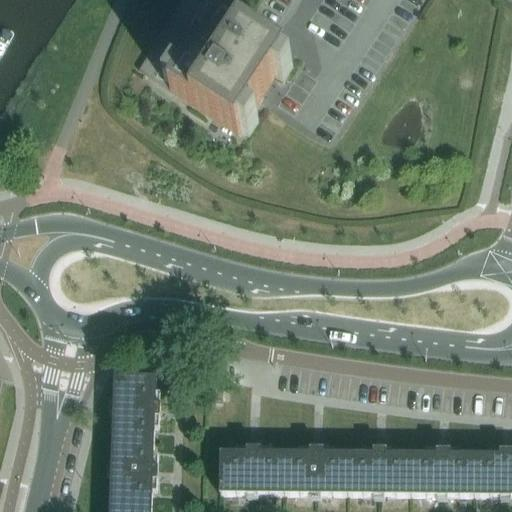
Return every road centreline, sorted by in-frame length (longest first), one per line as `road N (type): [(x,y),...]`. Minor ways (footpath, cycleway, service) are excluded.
road 1 (primary): [(504,271),(481,266),(393,288),(328,287),(121,237)]
road 2 (residential): [(224,347),(511,387)]
road 3 (primary): [(196,311),(429,350)]
road 4 (tertiary): [(49,454),(99,321)]
road 5 (tertiary): [(53,317),(49,454)]
road 6 (primary): [(121,237),(48,224),(0,234)]
road 7 (primary): [(121,237),(54,250),(37,278),(38,300)]
